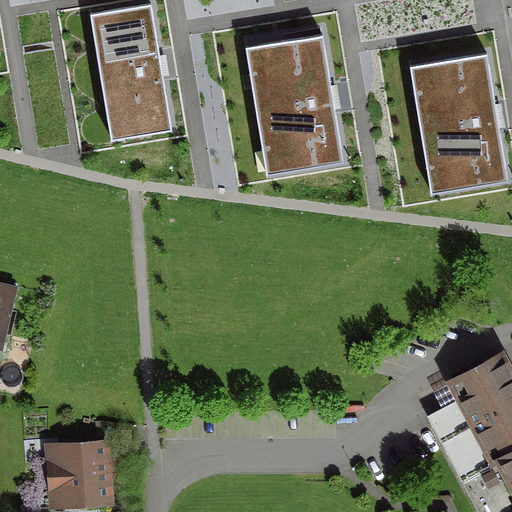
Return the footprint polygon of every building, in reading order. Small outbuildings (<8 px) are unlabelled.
[(169,129),(149,9),(94,17),(114,138),(169,129)] [(340,162),(320,40),(250,52),(270,173),(340,162)] [(504,180),(485,59),(415,70),(434,191),(504,180)] [(0,346),(14,287),(0,283),(0,346)] [(456,401),(427,416),(478,511),(511,511),(511,369),(503,352),(446,382),(456,401)] [(57,488),(59,505),(107,502),(103,441),(54,445),(55,461),(49,462),(51,489),(57,488)]
